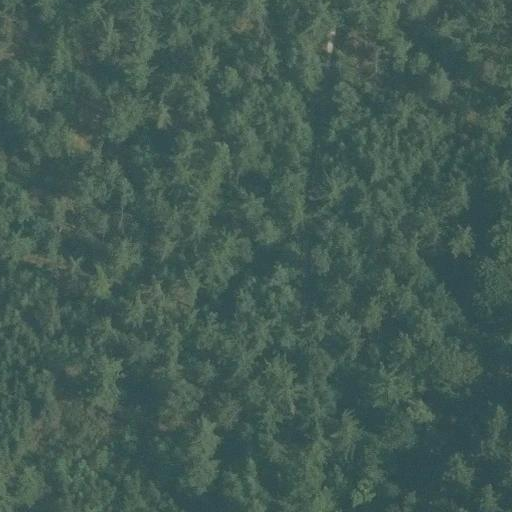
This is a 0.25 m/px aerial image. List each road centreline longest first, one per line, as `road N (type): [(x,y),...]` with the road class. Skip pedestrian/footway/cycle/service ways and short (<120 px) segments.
road 1 (unknown): [(298,511),(361,0)]
road 2 (unknown): [(511,348),(414,511)]
